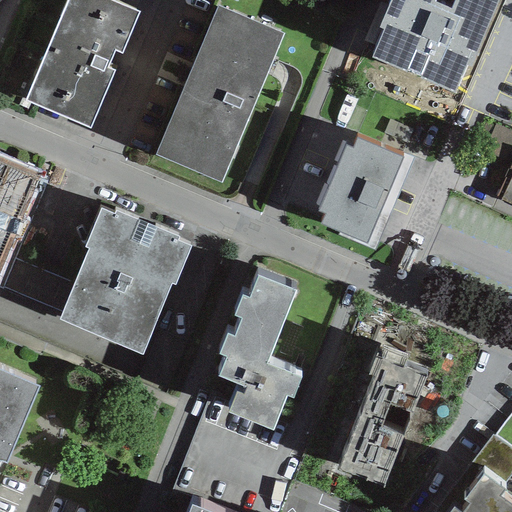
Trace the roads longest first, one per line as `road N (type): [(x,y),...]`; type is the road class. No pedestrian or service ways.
road 1 (residential): [(140,511),(247,230)]
road 2 (residential): [(0,131),(247,230)]
road 3 (residential): [(263,511),(360,274)]
road 4 (residential): [(247,230),(328,30)]
road 5 (unknown): [(466,114),(392,286)]
road 6 (residential): [(360,274),(511,337)]
road 7 (residential): [(247,230),(360,274)]
